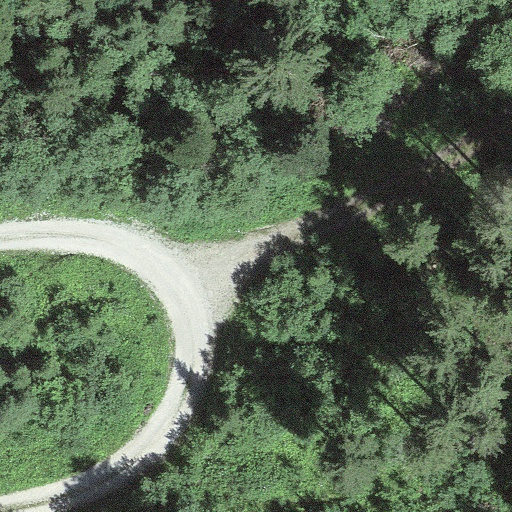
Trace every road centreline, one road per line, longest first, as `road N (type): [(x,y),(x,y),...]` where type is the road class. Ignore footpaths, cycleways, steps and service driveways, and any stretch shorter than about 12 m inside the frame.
road 1 (track): [(0,243),(97,241),(151,251),(190,276),(195,327),(183,386),(160,433),(112,476),(0,505)]
road 2 (track): [(190,276),(455,148),(511,109)]
